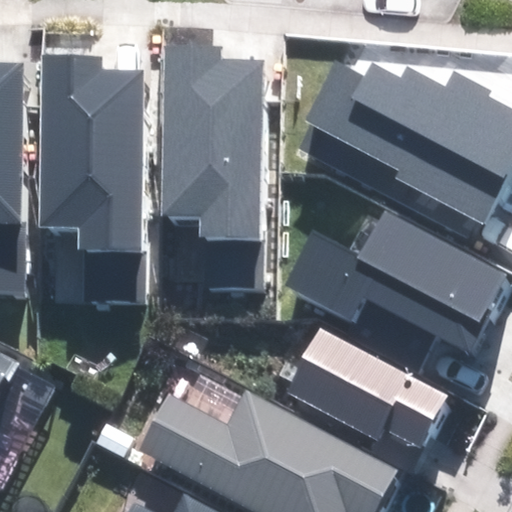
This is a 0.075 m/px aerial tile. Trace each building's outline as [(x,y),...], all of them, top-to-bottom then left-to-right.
[(218,46),(164,47),(165,217),(201,217),(202,288),(261,288),(260,62),(219,62),(218,46)] [(98,56),(38,56),(39,224),(81,224),(81,301),(138,301),(138,72),(98,72),(98,56)] [(0,294),(22,294),(21,65),(0,64),(0,294)] [(337,64),(292,148),(474,243),(511,171),(511,113),(484,99),(487,93),(451,74),(443,89),(408,70),(402,82),(372,66),(366,79),(337,64)] [(315,233),(287,286),(354,322),(366,298),(467,351),(506,277),(386,214),(363,258),(315,233)] [(444,394),(319,329),(287,391),(378,438),(383,429),(416,447),(444,394)] [(169,394),(138,451),(254,511),(373,511),(395,471),(247,394),(230,426),(169,394)] [(214,511),(186,497),(177,511),(151,511),(138,505),(133,511),(214,511)]
